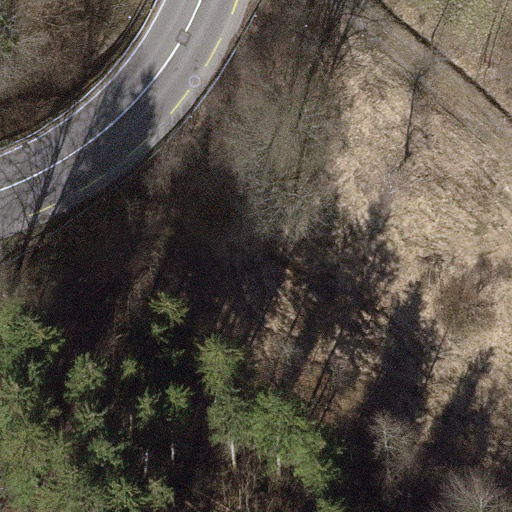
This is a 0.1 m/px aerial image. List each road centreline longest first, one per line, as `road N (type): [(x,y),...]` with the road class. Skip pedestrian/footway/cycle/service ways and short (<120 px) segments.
road 1 (secondary): [(0,194),(81,154),(157,82),(202,0)]
road 2 (track): [(330,0),(511,152)]
